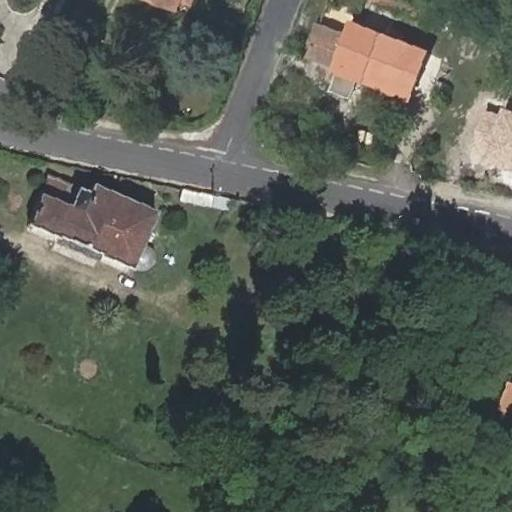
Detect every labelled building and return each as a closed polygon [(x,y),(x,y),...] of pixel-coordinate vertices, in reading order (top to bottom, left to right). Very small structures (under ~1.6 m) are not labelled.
[(444,10),(418,0),(376,0),(438,24),(444,10)] [(348,36),(336,67),(338,68),(331,89),(350,97),(358,75),(406,94),(413,74),(418,75),(427,49),(382,32),(381,35),(353,24),(348,36)] [(318,25),(306,55),(336,67),(348,36),(318,25)] [(30,223),(58,235),(101,254),(133,267),(134,265),(135,266),(137,266),(138,266),(140,266),(141,266),(143,265),(144,264),(145,263),(146,262),(147,261),(148,260),(148,258),(148,256),(148,255),(148,253),(147,252),(146,251),(145,250),(144,249),(141,247),(142,247),(157,212),(92,184),(89,192),(50,176),(30,223)] [(213,196),(183,189),(180,199),(210,206),(213,196)] [(319,246),(280,230),(274,244),(313,260),(319,246)] [(101,254),(58,235),(55,242),(98,261),(101,254)] [(511,384),(506,383),(498,410),(511,414),(511,384)]
